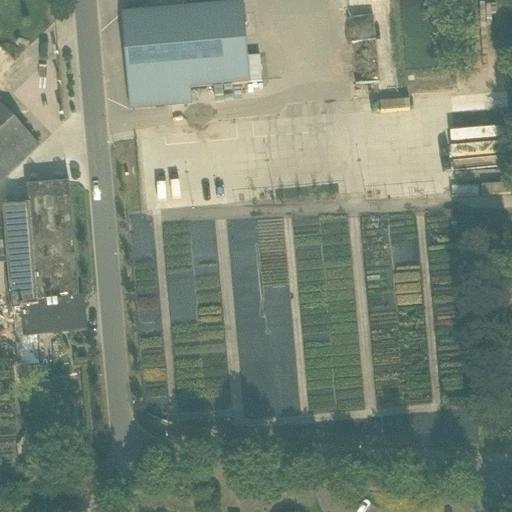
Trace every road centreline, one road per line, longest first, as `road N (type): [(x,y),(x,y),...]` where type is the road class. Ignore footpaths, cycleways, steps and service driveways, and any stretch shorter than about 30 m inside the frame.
road 1 (unclassified): [(134,445),(120,418),(83,0)]
road 2 (unclassified): [(134,445),(511,470)]
road 3 (unknown): [(294,0),(313,48),(313,80),(292,112),(233,124),(95,131)]
